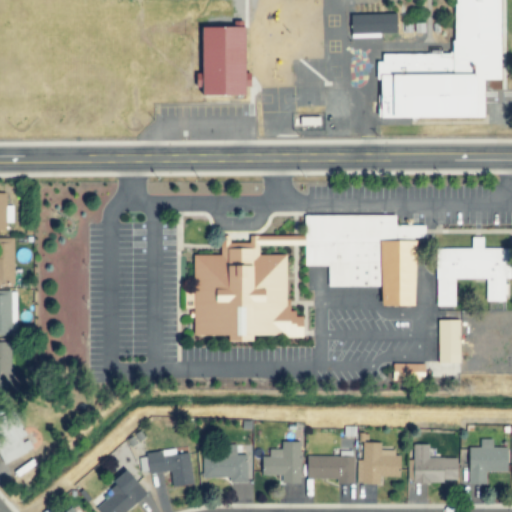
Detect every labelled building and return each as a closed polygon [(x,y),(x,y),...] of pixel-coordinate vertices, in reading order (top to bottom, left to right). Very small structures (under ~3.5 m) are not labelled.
[(497,0),(499,80),(480,80),(482,118),(377,120),(376,53),(449,54),(448,0),(497,0)] [(353,38),(382,37),(382,33),(398,33),(397,13),(352,14),(353,38)] [(205,26),(206,95),(249,94),(248,26),(205,26)] [(12,222),(13,205),(5,205),(6,193),(0,192),(0,230),(5,231),(5,222),(12,222)] [(302,244),(302,265),(326,264),(326,285),(380,283),(380,303),(414,302),(412,237),(423,236),(423,224),(393,225),(393,214),(301,216),(302,233),(302,244)] [(191,335),(191,309),(181,309),(180,291),(191,291),(191,254),(218,254),(217,237),(227,236),(227,244),(247,243),(247,233),(302,233),(302,244),(257,244),(257,252),(285,251),(285,308),(294,308),(295,316),(301,316),(301,335),(249,335),(249,342),(224,342),(224,335),(191,335)] [(433,305),(433,246),(469,245),(468,237),(479,237),(479,247),(507,247),(507,279),(501,279),(502,299),(483,299),(483,278),(452,278),(452,305),(433,305)] [(13,238),(0,238),(0,285),(14,285),(13,238)] [(0,334),(16,334),(16,290),(0,290),(0,334)] [(389,378),(457,376),(455,318),(434,318),(435,360),(389,362),(389,378)] [(10,342),(0,341),(0,398),(3,399),(3,387),(10,387),(10,342)] [(14,410),(0,416),(0,451),(6,463),(34,450),(14,410)] [(468,447),(468,483),(485,483),(485,471),(508,471),(508,447),(493,447),(493,439),(480,439),(480,447),(468,447)] [(301,484),(299,441),(281,442),(281,449),(269,449),(269,456),(261,457),(261,476),(281,475),(282,484),(301,484)] [(379,476),(400,477),(401,452),(380,451),(381,442),(361,442),(361,459),(356,459),(356,484),(379,484),(379,476)] [(428,458),(428,444),(413,444),(413,460),(407,460),(407,482),(457,482),(457,458),(428,458)] [(246,482),(246,454),(236,454),(236,446),(223,446),(223,455),(202,455),(202,478),(230,477),(230,482),(246,482)] [(189,452),(176,454),(175,449),(146,452),(149,473),(170,470),(172,486),(193,484),(189,452)] [(307,479),(336,479),(336,483),(353,484),(353,457),(308,456),(307,479)] [(124,511),(148,492),(130,472),(94,505),(100,511),(124,511)]
